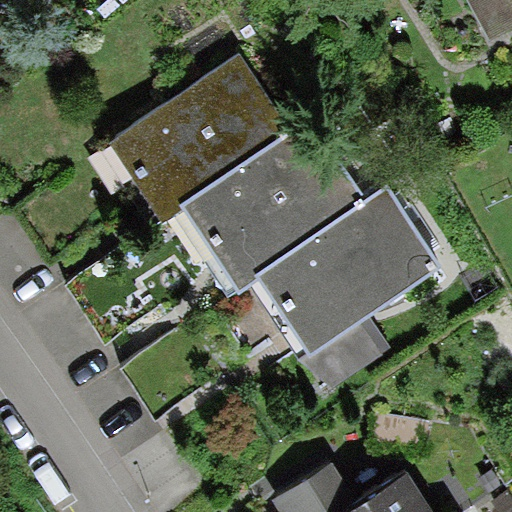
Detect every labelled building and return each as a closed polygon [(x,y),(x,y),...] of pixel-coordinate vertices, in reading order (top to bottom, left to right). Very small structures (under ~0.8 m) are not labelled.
[(511,0),(465,0),(494,50),(511,39),(511,0)] [(243,48),(106,145),(159,221),(178,207),(297,124),(243,48)] [(297,124),(178,207),(241,296),(254,287),(373,203),(310,114),(297,124)] [(373,203),(254,287),(310,366),(366,327),(446,270),(390,191),(373,203)] [(366,327),(310,366),(331,396),(387,357),(366,327)] [(351,505),(339,511),(441,511),(414,467),(351,505)] [(329,469),(264,508),(266,511),(339,511),(351,505),(329,469)]
